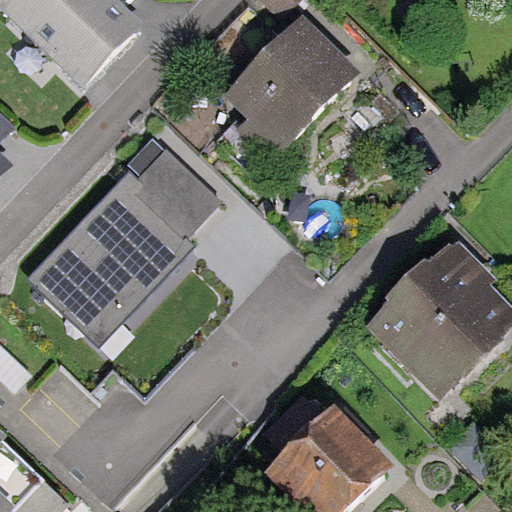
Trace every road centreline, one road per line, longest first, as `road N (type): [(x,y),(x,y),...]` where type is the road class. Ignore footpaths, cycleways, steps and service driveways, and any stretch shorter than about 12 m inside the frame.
road 1 (residential): [(511,124),(124,511)]
road 2 (residential): [(0,224),(210,0)]
